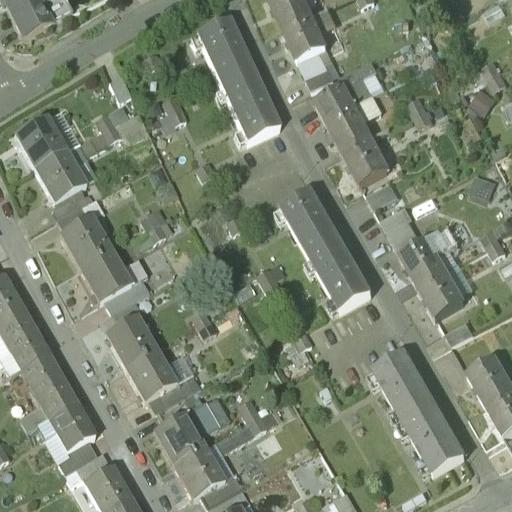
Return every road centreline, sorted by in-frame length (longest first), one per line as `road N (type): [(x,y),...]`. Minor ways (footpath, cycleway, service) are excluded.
road 1 (residential): [(496,504),(282,124),(230,0)]
road 2 (residential): [(0,207),(166,511)]
road 3 (residential): [(176,0),(19,92)]
